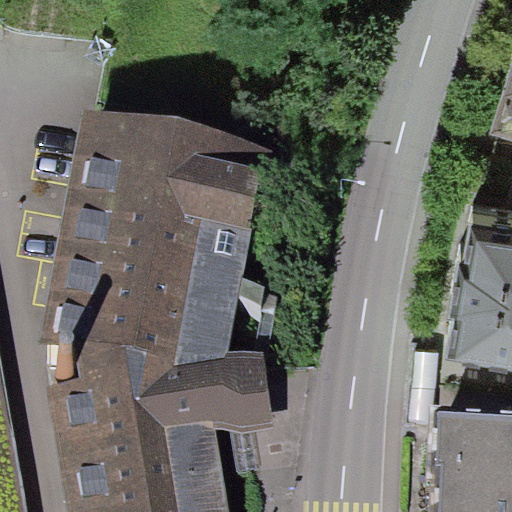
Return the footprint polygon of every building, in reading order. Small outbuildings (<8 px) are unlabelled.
[(511,39),(488,103),(511,112),(511,39)] [(255,371),(166,387),(207,159),(81,136),(35,374),(33,385),(55,511),(192,511),(183,455),(267,440),(261,407),(255,371)] [(445,322),(511,333),(511,214),(465,207),(445,322)] [(26,511),(0,361),(0,511),(26,511)] [(511,511),(511,450),(426,448),(421,511),(511,511)]
